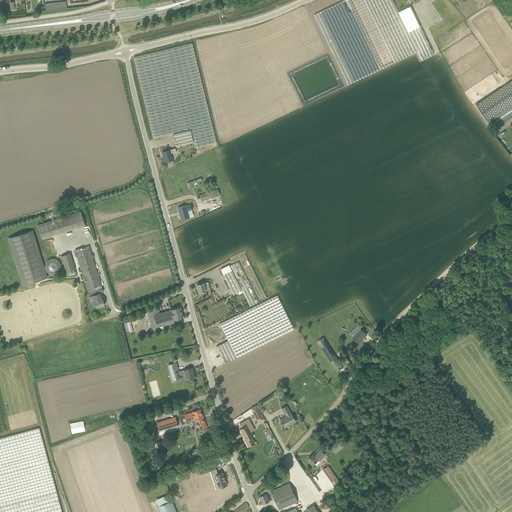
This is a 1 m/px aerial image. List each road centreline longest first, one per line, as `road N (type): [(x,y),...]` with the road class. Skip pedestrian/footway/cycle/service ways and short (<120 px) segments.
road 1 (unclassified): [(250,495),(214,393),(124,52)]
road 2 (unclassified): [(250,495),(381,335)]
road 3 (unclassified): [(124,52),(307,0)]
road 4 (track): [(381,335),(511,217)]
road 5 (primary): [(20,27),(139,17),(186,1)]
road 6 (primary): [(186,1),(20,27)]
road 7 (unclassified): [(0,71),(124,52)]
